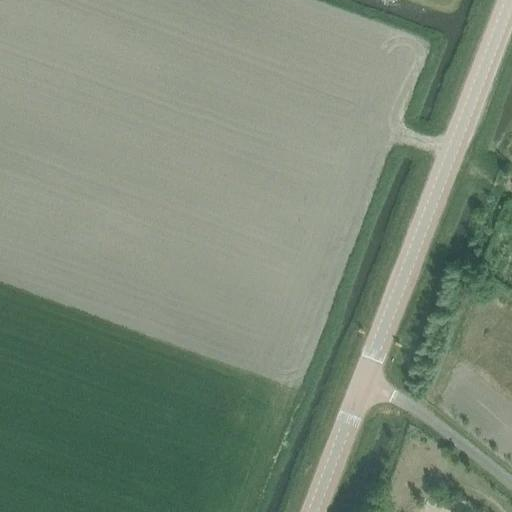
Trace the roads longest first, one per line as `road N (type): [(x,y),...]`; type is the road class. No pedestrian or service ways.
road 1 (unclassified): [(362,386),(509,0)]
road 2 (residential): [(511,485),(407,402),(362,386)]
road 3 (unclassified): [(314,511),(362,386)]
